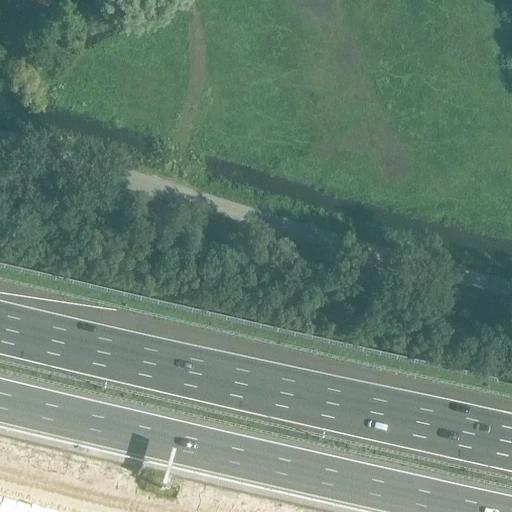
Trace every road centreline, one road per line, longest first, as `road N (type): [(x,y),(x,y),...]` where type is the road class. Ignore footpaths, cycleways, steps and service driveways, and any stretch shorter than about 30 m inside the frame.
road 1 (unclassified): [(0,140),(511,290)]
road 2 (motorway): [(511,442),(0,327)]
road 3 (motorway): [(0,403),(458,511)]
road 4 (motorway): [(0,480),(145,511)]
